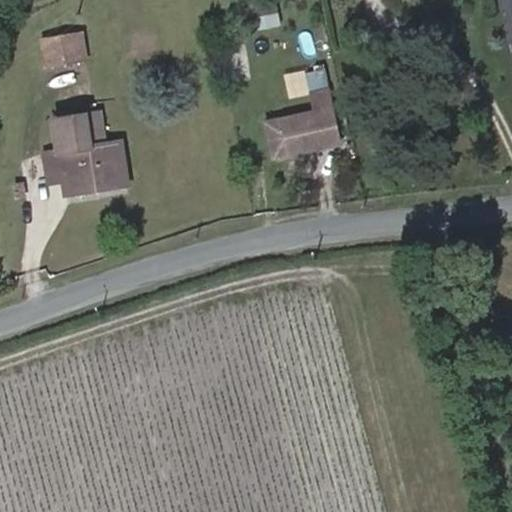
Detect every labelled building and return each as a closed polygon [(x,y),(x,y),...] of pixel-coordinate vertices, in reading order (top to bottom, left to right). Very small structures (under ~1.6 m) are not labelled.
[(80,45),(39,51),(43,74),(84,67),(80,45)] [(101,124),(88,126),(94,156),(107,153),(101,124)] [(326,144),(290,153),(300,187),(351,174),(338,124),(323,127),(326,144)] [(129,192),(121,150),(107,153),(94,156),(88,126),(59,131),(63,161),(67,190),(68,194),(94,190),(95,198),(129,192)] [(48,193),(67,190),(63,161),(43,164),(48,193)] [(94,190),(68,194),(69,203),(95,198),(94,190)]
